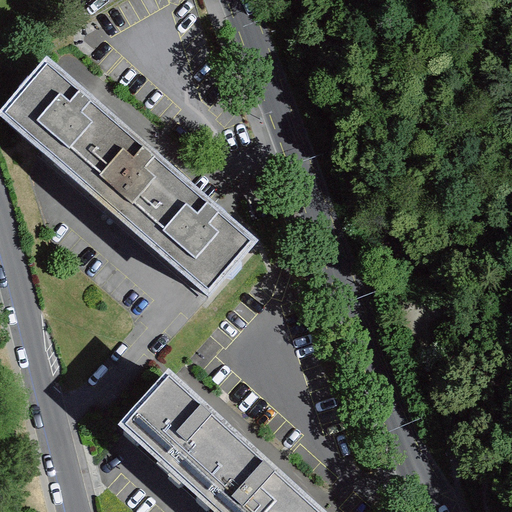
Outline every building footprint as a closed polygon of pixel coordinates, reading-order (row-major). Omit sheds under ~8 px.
[(70,169),(117,119),(46,55),(0,106),(70,169)] [(197,191),(117,119),(70,169),(152,241),(197,191)] [(262,248),(197,191),(152,241),(216,299),(262,248)] [(182,493),(230,438),(162,377),(113,431),(182,493)] [(182,493),(203,511),(312,511),(230,438),(182,493)]
